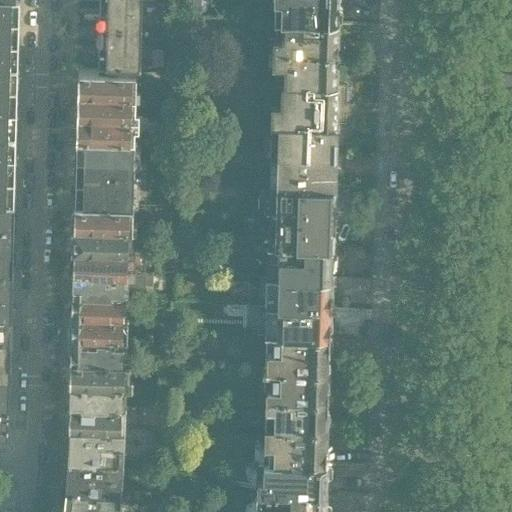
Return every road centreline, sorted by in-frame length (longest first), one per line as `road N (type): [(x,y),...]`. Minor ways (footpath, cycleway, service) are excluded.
road 1 (residential): [(400,511),(415,0)]
road 2 (residential): [(30,461),(43,0)]
